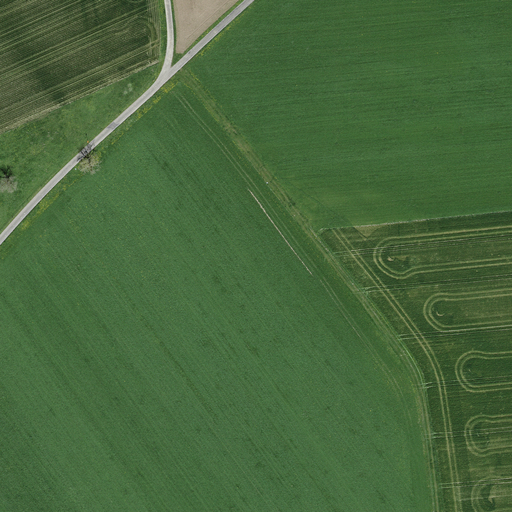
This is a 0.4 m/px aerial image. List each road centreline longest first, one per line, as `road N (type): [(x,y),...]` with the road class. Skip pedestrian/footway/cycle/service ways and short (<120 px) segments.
road 1 (track): [(436,511),(422,392),(166,75)]
road 2 (unclassified): [(0,239),(166,75)]
